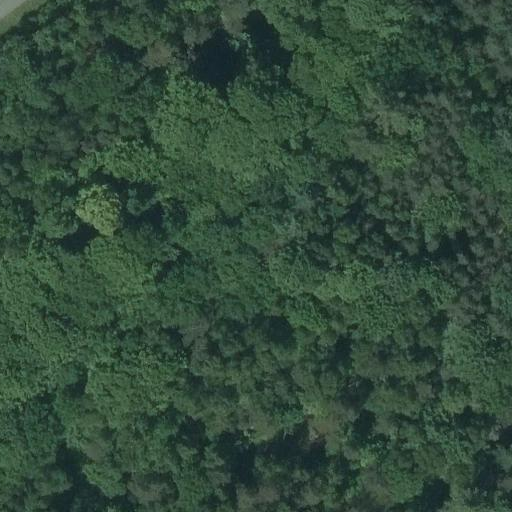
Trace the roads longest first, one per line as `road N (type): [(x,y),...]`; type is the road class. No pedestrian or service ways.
road 1 (track): [(0,331),(323,0)]
road 2 (unknown): [(511,162),(405,0)]
